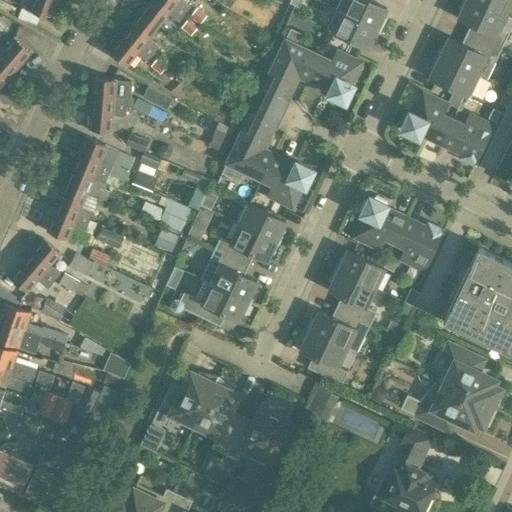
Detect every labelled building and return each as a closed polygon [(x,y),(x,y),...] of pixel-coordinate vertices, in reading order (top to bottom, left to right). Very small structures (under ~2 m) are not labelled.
[(49,18),(56,0),(34,0),(30,11),(41,15),(49,18)] [(150,0),(142,11),(159,25),(168,13),(178,22),(185,14),(168,0),(150,0)] [(191,7),(182,0),(168,0),(185,14),(191,7)] [(340,0),(336,9),(380,29),(386,17),(382,16),(386,8),(370,0),(340,0)] [(511,24),(511,18),(472,0),(461,0),(458,8),(462,9),(458,18),(475,26),(470,36),(500,50),(511,24)] [(511,0),(472,0),(511,18),(511,0)] [(41,15),(30,11),(21,8),(17,18),(37,26),(41,15)] [(197,8),(190,17),(199,24),(206,16),(197,8)] [(380,29),(336,9),(326,29),(367,48),(371,40),(374,42),(380,29)] [(154,53),(159,46),(149,38),(159,25),(142,11),(126,31),(144,45),(154,53)] [(301,17),(292,13),(287,23),(296,27),(301,17)] [(188,20),(182,27),(191,35),(197,27),(188,20)] [(298,76),(308,80),(320,55),(295,44),(300,33),(290,28),(261,88),(268,92),(286,100),(298,76)] [(144,45),(126,31),(109,52),(127,66),(137,54),(147,62),(154,53),(144,45)] [(500,50),(470,36),(466,45),(448,37),(445,45),(441,44),(435,56),(479,77),(486,80),(500,50)] [(0,87),(31,51),(14,37),(4,50),(0,46),(0,87)] [(320,55),(308,80),(329,90),(327,94),(342,101),(344,97),(347,99),(354,84),(350,83),(361,62),(336,50),(331,60),(320,55)] [(430,68),(433,69),(429,78),(454,90),(465,94),(470,97),(479,77),(435,56),(430,68)] [(167,65),(157,57),(151,66),(160,73),(167,65)] [(133,97),(113,96),(115,79),(94,78),(91,103),(127,107),(133,107),(133,97)] [(236,82),(229,95),(241,101),(248,88),(236,82)] [(167,109),(172,98),(148,85),(142,96),(167,109)] [(499,102),(507,106),(511,95),(511,92),(505,89),(499,102)] [(441,144),(453,119),(443,114),(448,103),(423,91),(413,113),(409,111),(402,126),(406,127),(404,131),(419,138),(420,134),(441,144)] [(281,112),(286,100),(268,92),(263,104),(281,112)] [(137,98),(133,108),(147,114),(152,105),(137,98)] [(111,131),(112,115),(126,116),(127,107),(91,103),(89,129),(111,131)] [(263,104),(257,116),(275,125),(281,112),(263,104)] [(500,111),(492,108),(488,118),(495,121),(500,111)] [(262,179),(274,154),(263,149),(275,125),(257,116),(250,113),(221,173),(232,178),(237,167),(262,179)] [(463,124),(453,119),(441,144),(462,154),(460,157),(475,164),(493,125),(468,113),(463,124)] [(230,137),(234,130),(219,122),(215,129),(230,137)] [(126,145),(144,152),(149,140),(130,133),(126,145)] [(134,156),(86,136),(76,160),(109,173),(125,180),(129,171),(128,171),(134,156)] [(162,158),(169,158),(172,151),(168,145),(161,145),(158,152),(162,158)] [(144,152),(140,163),(156,169),(157,167),(161,158),(144,152)] [(294,164),(274,154),(262,179),(272,184),(267,195),(292,207),(302,185),(305,187),(312,172),(309,171),(310,167),(296,160),(294,164)] [(112,184),(115,176),(76,160),(66,184),(87,192),(87,193),(105,200),(105,199),(125,207),(128,201),(108,192),(102,189),(106,182),(112,184)] [(183,168),(180,176),(184,178),(191,181),(197,183),(201,175),(183,168)] [(135,175),(132,183),(152,191),(156,180),(142,174),(141,177),(135,175)] [(198,210),(201,205),(200,204),(207,191),(212,180),(201,175),(197,183),(187,205),(198,210)] [(87,192),(66,184),(57,207),(89,221),(93,212),(81,207),(87,193),(87,192)] [(217,195),(207,191),(200,204),(201,205),(211,209),(217,195)] [(394,242),(406,217),(386,207),(388,204),(373,197),(371,200),(368,198),(361,213),(364,215),(354,236),(379,248),(384,237),(394,242)] [(159,220),(158,221),(180,231),(191,208),(169,198),(164,209),(159,220)] [(140,212),(159,220),(164,209),(145,201),(140,212)] [(239,223),(279,242),(285,230),(281,228),(285,220),(249,203),(239,223)] [(57,207),(47,231),(67,239),(73,224),(85,229),(89,221),(57,207)] [(428,223),(427,227),(406,217),(394,242),(405,247),(399,258),(424,270),(443,230),(428,223)] [(279,242),(239,223),(230,242),(220,237),(215,248),(244,262),(249,252),(266,260),(270,252),(273,254),(279,242)] [(96,239),(119,249),(124,236),(101,227),(96,239)] [(178,236),(161,229),(154,244),(171,251),(178,236)] [(60,252),(44,238),(27,258),(54,281),(60,273),(50,264),(60,252)] [(491,347),(501,347),(509,351),(511,345),(511,262),(478,246),(443,320),(491,342),(491,347)] [(112,257),(93,248),(88,257),(108,266),(112,257)] [(204,280),(251,302),(256,290),(253,288),(257,280),(240,272),(244,262),(215,248),(200,278),(204,280)] [(335,268),(375,287),(384,267),(383,266),(370,260),(348,250),(344,258),(340,256),(335,268)] [(86,275),(93,263),(76,252),(69,265),(86,275)] [(373,253),(370,260),(383,266),(387,259),(373,253)] [(27,292),(38,279),(48,288),(54,281),(27,258),(10,277),(27,292)] [(387,259),(383,266),(384,267),(393,271),(396,264),(387,259)] [(365,306),(375,287),(335,268),(333,271),(337,273),(328,290),(346,298),(341,308),(371,322),(376,311),(365,306)] [(183,292),(179,301),(178,301),(177,301),(176,301),(174,301),(173,302),(173,303),(172,304),(172,305),(172,307),(172,308),(173,309),(174,310),(175,310),(176,311),(177,311),(179,311),(180,310),(181,310),(181,309),(182,308),(215,323),(220,312),(238,320),(241,312),(245,314),(251,302),(204,280),(195,298),(183,292)] [(413,305),(419,291),(411,287),(404,301),(413,305)] [(65,308),(47,297),(40,309),(58,320),(65,308)] [(0,321),(46,337),(49,329),(28,322),(31,312),(3,302),(0,309),(0,321)] [(306,328),(346,347),(356,352),(371,322),(341,308),(336,318),(319,310),(315,318),(312,316),(306,328)] [(23,336),(44,343),(46,337),(0,321),(0,340),(19,347),(23,336)] [(46,337),(65,343),(68,334),(50,328),(49,330),(49,329),(46,337)] [(337,366),(346,347),(306,328),(300,340),(304,342),(300,350),(317,358),(312,369),(341,383),(347,371),(337,366)] [(399,333),(391,330),(391,331),(388,330),(382,342),(394,347),(400,334),(399,333)] [(46,337),(44,343),(43,345),(62,352),(65,343),(46,337)] [(95,341),(90,351),(101,355),(106,347),(95,341)] [(430,377),(492,407),(501,389),(494,385),(497,380),(476,370),(482,358),(448,342),(442,355),(453,361),(449,370),(444,368),(438,381),(430,376),(430,377)] [(18,351),(0,344),(0,364),(33,376),(35,367),(15,360),(18,351)] [(21,390),(24,380),(30,382),(33,376),(0,364),(0,383),(6,386),(6,385),(21,390)] [(39,371),(37,383),(51,385),(53,373),(39,371)] [(103,382),(118,389),(123,378),(107,371),(103,382)] [(217,375),(197,372),(197,373),(191,371),(181,391),(169,385),(153,419),(166,426),(172,414),(181,418),(179,423),(192,429),(188,437),(218,375),(217,375)] [(218,375),(188,437),(189,438),(193,429),(206,436),(208,432),(217,435),(211,447),(224,453),(240,419),(229,414),(239,393),(233,390),(234,389),(218,376),(219,375),(218,375)] [(429,378),(435,380),(419,401),(406,396),(400,409),(447,432),(454,418),(474,428),(477,422),(483,425),(492,407),(430,377),(429,378)] [(316,385),(308,402),(303,414),(325,425),(330,415),(329,414),(333,406),(334,406),(339,396),(331,392),(334,388),(320,381),(318,386),(316,385)] [(84,386),(74,382),(67,400),(72,402),(77,404),(84,386)] [(100,392),(86,386),(74,411),(71,418),(84,425),(87,418),(88,418),(100,392)] [(5,389),(0,387),(0,407),(20,414),(22,407),(1,400),(5,389)] [(380,391),(375,388),(370,399),(381,404),(383,399),(380,391)] [(44,415),(51,418),(59,397),(46,391),(38,413),(44,415)] [(100,428),(114,398),(102,392),(88,422),(100,428)] [(59,397),(51,418),(64,423),(72,402),(59,397)] [(288,409),(268,405),(267,407),(262,404),(252,424),(240,419),(224,453),(237,459),(242,448),(252,452),(250,456),(266,464),(262,472),(263,473),(289,417),(286,416),(289,409),(288,408),(288,409)] [(0,414),(18,421),(20,414),(0,407),(0,414)] [(31,423),(34,413),(25,410),(22,419),(31,423)] [(26,435),(33,438),(44,415),(38,413),(35,412),(34,413),(31,423),(25,435),(26,435)] [(370,502),(379,507),(379,508),(387,511),(396,511),(401,504),(416,511),(421,511),(438,478),(417,468),(431,437),(408,426),(400,443),(406,446),(390,480),(383,476),(370,502)] [(0,484),(2,485),(26,435),(25,435),(19,432),(14,443),(10,441),(1,444),(0,446),(0,484)] [(23,459),(33,438),(26,435),(2,485),(12,490),(13,488),(19,491),(33,464),(23,459)] [(29,498),(39,502),(62,453),(56,450),(51,460),(40,455),(23,493),(30,496),(29,498)] [(50,505),(56,508),(69,482),(73,471),(64,467),(69,457),(62,453),(39,502),(49,507),(50,505)] [(170,511),(179,494),(166,488),(163,495),(138,482),(142,475),(140,474),(122,511),(170,511)] [(213,511),(215,510),(214,509),(213,511),(197,511),(187,511),(186,511),(192,500),(179,494),(170,511),(213,511)]
